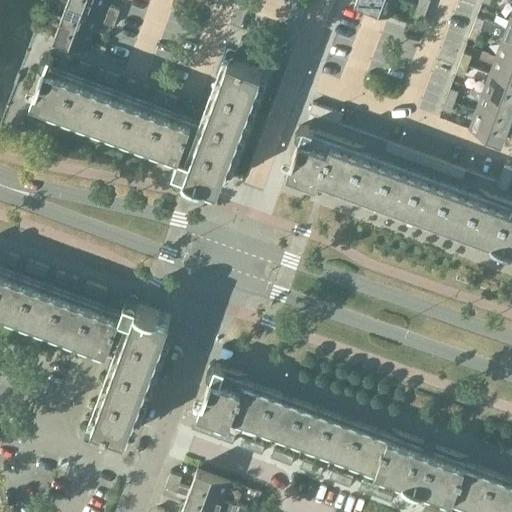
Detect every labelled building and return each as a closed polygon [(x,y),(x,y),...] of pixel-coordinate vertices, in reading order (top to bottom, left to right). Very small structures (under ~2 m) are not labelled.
[(70,0),(68,0),(62,17),(96,30),(102,12),(70,0)] [(70,0),(102,12),(106,0),(70,0)] [(395,0),(356,0),(355,4),(389,17),(395,0)] [(419,0),(418,6),(427,9),(430,0),(419,0)] [(107,14),(118,18),(121,9),(110,6),(107,14)] [(414,16),(423,20),(427,9),(418,6),(414,16)] [(118,18),(107,14),(104,22),(114,26),(118,18)] [(473,26),(482,29),(485,19),(477,16),(473,26)] [(96,30),(62,17),(55,37),(89,49),(96,30)] [(511,20),(510,19),(503,37),(511,40),(511,20)] [(482,29),(473,26),(469,37),(478,40),(482,29)] [(497,55),(511,61),(511,40),(503,37),(497,55)] [(242,38),(237,51),(236,52),(248,56),(254,42),(242,38)] [(94,51),(104,55),(107,46),(97,43),(94,51)] [(253,58),(265,63),(271,49),(258,44),(253,58)] [(464,52),(460,62),(468,65),(472,55),(464,52)] [(44,66),(32,100),(179,155),(174,169),(175,170),(175,172),(175,174),(176,175),(178,177),(179,177),(181,177),(183,177),(184,176),(186,174),(220,186),(264,67),(230,55),(204,125),(52,69),(54,64),(54,61),(52,58),(51,57),(51,55),(49,54),(48,56),(47,56),(45,56),(43,56),(42,58),(41,58),(41,61),(41,64),(43,65),(44,66)] [(511,61),(497,55),(490,73),(511,81),(511,61)] [(80,62),(77,70),(77,71),(87,75),(91,66),(80,62)] [(456,73),(464,76),(468,65),(460,62),(456,73)] [(96,78),(106,82),(110,73),(99,69),(96,78)] [(110,73),(106,82),(117,85),(120,76),(110,73)] [(511,81),(490,73),(483,91),(511,102),(511,81)] [(125,89),(136,92),(139,83),(129,80),(125,89)] [(139,83),(136,92),(146,96),(149,87),(139,83)] [(447,98),(455,102),(459,91),(450,88),(447,98)] [(155,99),(165,103),(168,94),(158,91),(155,99)] [(511,102),(483,91),(477,109),(510,122),(511,117),(511,102)] [(168,94),(165,103),(175,107),(178,98),(168,94)] [(447,98),(443,109),(451,112),(455,102),(447,98)] [(309,113),(340,124),(344,114),(313,102),(309,113)] [(510,122),(477,109),(469,129),(503,141),(510,122)] [(300,137),(288,171),(319,182),(321,176),(498,241),(511,245),(511,206),(511,207),(511,205),(511,201),(479,190),(477,195),(364,153),(366,148),(305,125),(304,127),(301,126),(300,127),(299,127),(297,130),(297,131),(297,134),(298,136),(300,137)] [(385,149),(464,178),(467,170),(388,141),(385,149)] [(496,187),(507,191),(511,178),(511,166),(505,164),(496,187)] [(6,262),(17,266),(20,257),(10,253),(6,262)] [(25,269),(36,273),(39,264),(29,260),(25,269)] [(39,264),(36,273),(46,276),(49,267),(39,264)] [(0,307),(120,352),(94,422),(128,435),(172,316),(138,303),(138,300),(137,298),(134,296),(131,296),(129,298),(128,300),(126,299),(121,313),(0,269),(0,307)] [(55,280),(65,283),(68,274),(58,271),(55,280)] [(68,274),(65,283),(75,287),(79,278),(68,274)] [(84,290),(94,294),(98,285),(87,281),(84,290)] [(98,285),(94,294),(105,298),(108,289),(98,285)] [(199,410),(231,421),(233,415),(495,511),(511,511),(511,479),(467,463),(469,457),(391,428),(389,434),(246,381),(248,376),(216,364),(216,365),(213,365),(209,368),(208,369),(208,371),(210,374),(211,376),(199,410)] [(193,428),(233,443),(236,435),(227,431),(228,428),(197,416),(193,428)] [(97,429),(97,430),(94,437),(115,445),(118,436),(97,429)] [(242,446),(252,450),(255,442),(245,438),(242,446)] [(252,450),(262,454),(265,445),(255,442),(252,450)] [(271,457),(282,461),(285,452),(274,449),(271,457)] [(285,452),(282,461),(292,464),(295,456),(285,452)] [(300,468),(311,471),(314,463),(303,459),(300,468)] [(311,471),(321,475),(324,467),(314,463),(311,471)] [(198,468),(191,487),(225,500),(232,481),(198,468)] [(330,478),(340,482),(343,474),(333,470),(330,478)] [(168,479),(180,483),(182,476),(171,472),(168,479)] [(343,474),(340,482),(350,486),(353,478),(343,474)] [(362,481),(359,489),(391,501),(394,494),(379,489),(380,485),(405,494),(407,487),(376,475),(372,485),(362,481)] [(180,483),(168,479),(165,486),(177,490),(180,483)] [(191,487),(184,505),(202,511),(220,511),(225,500),(191,487)] [(422,511),(447,511),(451,503),(420,492),(417,498),(441,507),(440,511),(425,506),(422,511)]
